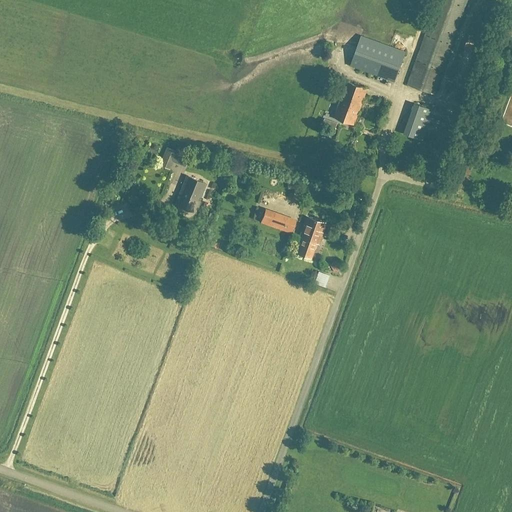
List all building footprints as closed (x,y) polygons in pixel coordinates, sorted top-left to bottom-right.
[(435,94),(468,0),(437,0),(407,85),(435,94)] [(395,81),(406,52),(362,36),(351,65),(395,81)] [(355,125),(368,89),(347,81),(334,117),(355,125)] [(428,131),(438,134),(445,113),(416,104),(406,135),(425,140),(428,131)] [(177,151),(167,147),(159,166),(170,170),(177,151)] [(195,212),(207,184),(187,176),(175,204),(195,212)] [(318,205),(320,194),(311,193),(309,203),(318,205)] [(328,204),(330,196),(321,194),(319,201),(328,204)] [(268,226),(272,213),(265,210),(260,223),(268,226)] [(302,238),(297,254),(312,258),(317,243),(319,244),(326,223),(307,217),(300,237),(302,238)] [(327,287),(331,275),(320,272),(316,283),(327,287)]
